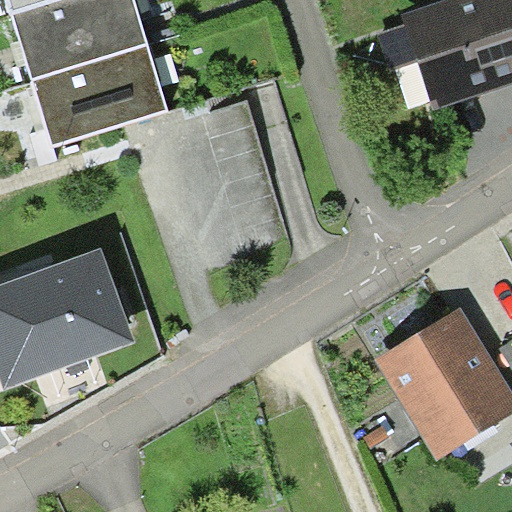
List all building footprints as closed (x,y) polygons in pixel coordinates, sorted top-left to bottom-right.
[(63,0),(7,0),(12,15),(63,0)] [(148,48),(133,0),(63,0),(12,15),(32,82),(148,48)] [(511,8),(509,0),(485,0),(406,26),(410,37),(434,112),(511,86),(511,8)] [(406,120),(434,112),(410,37),(382,46),(406,120)] [(168,113),(148,48),(32,82),(51,147),(168,113)] [(129,342),(99,258),(0,293),(0,367),(8,386),(129,342)] [(511,388),(467,311),(380,361),(439,464),(511,422),(511,388)]
